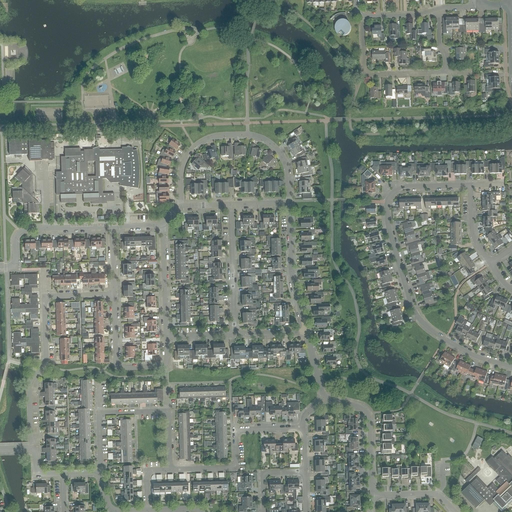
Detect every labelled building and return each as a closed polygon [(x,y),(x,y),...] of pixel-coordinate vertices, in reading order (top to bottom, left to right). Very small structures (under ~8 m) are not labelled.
[(345,20),(345,13),(346,13),(344,13),(343,13),(342,13),(341,13),(339,13),(338,14),(337,14),(335,15),(334,16),(338,22),(337,22),(337,23),(336,23),(336,24),(336,25),(335,25),(335,26),(335,27),(335,28),(335,29),(335,30),(335,31),(336,31),(336,32),(337,33),(337,34),(338,34),(341,31),(342,31),(344,34),(343,36),(344,36),(345,36),(346,35),(347,35),(348,34),(349,34),(349,33),(350,32),(350,31),(351,30),(351,29),(351,28),(351,27),(351,26),(350,25),(350,24),(349,23),(348,22),(348,21),(347,21),(346,21),(345,20)] [(446,23),(443,23),(443,34),(447,34),(447,30),(453,30),(452,18),(446,18),(446,23)] [(463,33),(463,25),(459,25),(459,18),(452,18),(453,30),(459,29),(459,33),(463,33)] [(502,24),(501,24),(498,24),(498,18),(492,19),(492,30),(499,30),(499,32),(502,32),(502,24)] [(466,25),(463,25),(463,33),(466,33),(466,31),(472,31),(472,19),(466,19),(466,25)] [(479,19),(472,19),(472,31),(479,31),(479,33),(482,33),(482,25),(479,25),(479,19)] [(485,25),(482,25),(482,33),(486,33),(486,31),(492,30),(492,19),(485,19),(485,25)] [(396,24),(389,25),(390,39),(394,39),(400,39),(400,32),(397,32),(396,24)] [(406,27),(403,27),(403,33),(406,32),(406,34),(410,34),(411,37),(411,40),(416,40),(416,37),(416,31),(413,31),(413,24),(406,24),(406,27)] [(428,30),(428,24),(420,24),(420,30),(418,30),(418,34),(422,34),(422,33),(426,33),(426,36),(432,36),(431,30),(428,30)] [(384,33),(381,33),(381,25),(374,25),(374,29),(372,29),(373,35),(378,35),(378,37),(381,37),(381,41),(385,41),(384,33)] [(463,53),(465,53),(465,45),(458,45),(458,48),(456,48),(457,60),(460,60),(460,59),(463,59),(463,53)] [(431,51),(431,48),(422,48),(422,56),(423,56),(423,61),(426,61),(436,61),(435,51),(431,51)] [(399,65),(406,64),(408,64),(409,64),(410,63),(410,60),(409,59),(408,59),(406,59),(406,52),(401,52),(401,49),(394,49),(394,57),(398,57),(399,65)] [(486,58),(499,58),(499,52),(493,52),(493,49),(485,49),(485,55),(486,55),(486,58)] [(385,63),(389,62),(388,53),(385,54),(385,51),(372,52),(373,59),(385,59),(385,63)] [(484,67),(494,67),(493,64),(499,64),(499,58),(486,58),(486,62),(484,62),(484,67)] [(499,77),(494,77),(494,74),(485,74),(485,80),(487,80),(487,83),(500,83),(499,77)] [(467,87),(464,87),(464,95),(470,95),(470,92),(475,92),(475,81),(467,81),(467,87)] [(444,83),(441,83),(441,82),(437,82),(437,84),(433,84),(433,92),(437,92),(437,96),(442,96),(442,94),(448,94),(447,87),(444,87),(444,83)] [(452,83),(453,89),(449,89),(449,95),(455,95),(455,92),(460,92),(460,82),(452,83)] [(500,89),(500,83),(487,83),(487,87),(486,87),(486,92),(494,92),(494,89),(500,89)] [(428,87),(425,87),(425,84),(415,84),(415,94),(421,94),(421,96),(423,97),(425,97),(425,98),(430,98),(430,94),(429,94),(428,87)] [(391,99),(395,99),(395,90),(395,92),(392,92),(392,90),(391,90),(391,86),(392,86),(385,86),(385,97),(391,97),(391,99)] [(405,98),(411,98),(411,92),(408,92),(407,86),(403,86),(403,87),(397,87),(397,95),(405,94),(405,98)] [(377,99),(381,99),(381,91),(378,91),(378,87),(370,88),(371,98),(377,98),(377,99)] [(287,146),(290,151),(300,146),(297,141),(298,140),(296,137),(290,141),(291,144),(287,146)] [(42,160),(54,159),(54,149),(51,149),(51,143),(49,143),(49,140),(41,140),(41,139),(29,140),(29,161),(42,161),(42,160)] [(177,150),(180,145),(173,139),(169,144),(167,148),(172,151),(174,148),(177,150)] [(27,140),(9,140),(9,155),(15,155),(16,158),(21,158),(21,155),(27,155),(27,140)] [(232,159),(231,144),(228,144),(228,147),(221,147),(221,156),(229,156),(229,159),(232,159)] [(238,147),(238,144),(234,144),(235,156),(245,155),(245,147),(238,147)] [(259,158),(261,150),(254,148),(255,145),(251,144),(249,156),(259,158)] [(205,152),(206,153),(203,154),(204,160),(205,160),(207,161),(209,160),(215,158),(215,161),(219,160),(214,145),(211,146),(212,150),(205,152)] [(300,146),(290,151),(293,157),(297,154),(299,157),(305,153),(304,150),(303,151),(300,146)] [(137,150),(133,151),(132,147),(122,148),(122,150),(99,151),(99,149),(96,148),(93,149),(92,149),(92,150),(88,150),(84,150),(84,153),(80,153),(80,149),(73,149),(72,149),(65,149),(65,157),(61,157),(61,165),(61,172),(60,172),(57,172),(56,172),(56,180),(56,188),(56,195),(60,195),(61,203),(68,203),(76,202),(76,193),(83,193),(83,202),(91,202),(91,204),(107,204),(107,202),(114,201),(114,193),(103,194),(102,187),(102,179),(106,179),(110,183),(119,183),(119,186),(138,189),(138,188),(138,186),(138,183),(139,179),(139,175),(139,171),(139,167),(138,162),(138,157),(137,153),(137,151),(137,150)] [(173,157),(175,152),(172,151),(167,148),(166,150),(163,150),(162,150),(159,156),(163,157),(169,159),(170,156),(173,157)] [(270,157),(273,154),(271,152),(262,161),(270,168),(276,162),(270,157)] [(200,168),(206,168),(209,166),(196,154),(194,157),(196,159),(191,164),(198,170),(200,168)] [(160,167),(166,168),(167,165),(170,165),(171,160),(169,159),(163,157),(162,160),(161,159),(159,159),(158,160),(157,166),(160,167)] [(296,163),(297,169),(308,166),(307,161),(308,160),(307,157),(300,159),(300,162),(296,163)] [(501,157),(501,159),(500,159),(500,162),(495,162),(496,165),(496,173),(502,173),(501,167),(505,167),(505,159),(505,157),(501,157)] [(436,176),(442,176),(442,166),(442,161),(438,161),(438,163),(433,163),(433,171),(436,171),(436,176)] [(469,168),(472,168),(472,174),(478,174),(478,161),(469,162),(469,168)] [(487,161),(478,161),(478,174),(484,174),(484,168),(487,167),(487,161)] [(492,161),(487,161),(487,167),(490,167),(490,174),(496,173),(496,165),(492,165),(492,161)] [(380,162),(374,163),(374,166),(371,169),(376,173),(378,170),(378,169),(381,169),(381,176),(386,176),(386,162),(386,163),(380,163),(380,162)] [(395,169),(395,163),(386,163),(386,162),(386,176),(392,176),(392,169),(395,169)] [(454,168),(454,175),(460,174),(460,165),(460,163),(454,163),(454,162),(451,162),(451,163),(451,168),(454,168)] [(466,174),(466,168),(469,168),(469,162),(466,162),(466,165),(465,165),(465,164),(464,163),(463,163),(462,163),(461,163),(461,164),(460,165),(460,174),(466,174)] [(397,163),(397,172),(400,172),(400,177),(406,177),(406,167),(406,163),(403,163),(397,163)] [(424,176),(430,176),(430,171),(433,171),(433,163),(430,163),(430,167),(424,167),(424,176)] [(451,163),(445,163),(445,166),(442,166),(442,176),(448,176),(448,170),(451,170),(451,168),(451,163)] [(406,177),(412,177),(412,172),(415,171),(415,164),(409,164),(409,167),(406,167),(406,177)] [(415,164),(415,171),(418,171),(418,177),(424,176),(424,167),(424,164),(415,164)] [(303,177),(311,175),(313,175),(313,171),(311,172),(310,166),(308,166),(297,169),(298,174),(303,174),(303,177)] [(32,174),(25,167),(15,178),(23,186),(22,188),(12,188),(13,203),(22,203),(24,204),(24,214),(39,213),(39,204),(33,198),(32,174)] [(168,174),(169,168),(166,168),(160,167),(159,172),(158,172),(158,177),(159,177),(165,177),(165,174),(168,174)] [(362,176),(362,179),(362,187),(375,187),(375,181),(369,182),(368,178),(372,174),(368,170),(362,176)] [(247,193),(253,193),(253,189),(257,187),(257,179),(255,176),(247,182),(247,183),(247,193)] [(168,177),(165,177),(159,177),(159,183),(159,186),(165,185),(165,183),(168,183),(168,177)] [(271,192),(271,182),(263,182),(262,178),(259,178),(260,187),(265,187),(265,193),(271,192)] [(280,182),(271,182),(271,192),(278,192),(278,187),(283,186),(283,178),(280,178),(280,182)] [(299,182),(299,188),(310,187),(310,181),(311,181),(311,178),(303,178),(304,181),(299,182)] [(197,195),(197,184),(191,185),(191,179),(185,180),(186,191),(191,191),(191,195),(197,195)] [(215,194),(222,194),(221,184),(217,184),(217,180),(215,180),(215,179),(211,179),(212,187),(215,187),(215,194)] [(227,184),(221,184),(222,194),(228,194),(228,188),(233,188),(233,179),(228,179),(227,180),(227,184)] [(247,183),(244,183),(244,179),(235,179),(235,188),(241,188),(241,193),(247,193),(247,183)] [(201,184),(197,184),(197,195),(204,194),(203,188),(207,187),(207,181),(201,181),(201,184)] [(168,191),(168,185),(165,185),(159,186),(159,191),(156,191),(156,195),(159,195),(159,194),(165,194),(165,191),(168,191)] [(304,200),(312,199),(311,193),(310,193),(310,187),(299,188),(299,194),(304,193),(304,200)] [(362,187),(363,196),(371,196),(371,194),(372,193),(375,193),(375,187),(362,187)] [(482,201),(492,201),(495,200),(495,195),(496,195),(496,196),(500,196),(500,192),(490,192),(490,195),(482,196),(482,201)] [(160,203),(166,203),(165,200),(168,200),(168,194),(165,194),(159,194),(159,195),(160,203)] [(376,213),(376,206),(370,206),(370,203),(364,204),(360,204),(360,209),(366,209),(367,213),(370,213),(370,214),(372,214),(372,213),(376,213)] [(490,211),(490,214),(497,214),(497,211),(493,211),(492,206),(482,206),(483,211),(490,211)] [(483,217),(483,222),(493,222),(496,222),(496,217),(497,217),(497,214),(490,214),(490,217),(483,217)] [(277,222),(274,222),(274,215),(268,216),(269,225),(272,225),(272,228),(274,228),(277,228),(277,222)] [(243,221),(243,222),(236,222),(236,230),(237,230),(239,229),(245,229),(245,226),(248,226),(248,216),(243,216),(243,217),(241,217),(241,221),(243,221)] [(254,216),(248,216),(248,226),(251,226),(252,229),(257,229),(257,223),(254,223),(254,216)] [(260,229),(263,229),(266,229),(266,225),(269,225),(268,216),(263,216),(263,223),(260,223),(260,229)] [(198,225),(198,220),(199,220),(199,217),(193,217),(193,218),(193,227),(196,227),(196,231),(202,231),(201,225),(198,225)] [(203,231),(206,230),(209,230),(209,227),(212,227),(211,217),(206,218),(206,224),(203,225),(203,231)] [(217,217),(211,217),(212,227),(215,227),(215,230),(217,230),(220,230),(220,224),(217,224),(217,217)] [(313,223),(313,217),(303,218),(303,221),(300,221),(301,227),(310,227),(310,223),(313,223)] [(373,226),(377,226),(376,219),(370,220),(370,217),(360,218),(361,223),(367,223),(367,227),(371,227),(373,227),(373,226)] [(193,227),(193,218),(187,218),(187,225),(184,225),(185,231),(188,231),(188,230),(193,230),(193,227)] [(451,223),(451,229),(462,228),(461,228),(461,223),(456,223),(456,220),(448,220),(448,223),(451,223)] [(403,227),(405,233),(414,231),(413,228),(414,228),(415,228),(416,227),(416,225),(416,224),(415,223),(414,222),(413,222),(407,222),(400,224),(401,227),(403,227)] [(485,228),(485,232),(492,230),(492,227),(493,227),(493,222),(483,222),(483,228),(485,228)] [(311,235),(314,235),(314,230),(308,230),(308,233),(301,233),(301,240),(311,240),(311,235)] [(486,237),(489,241),(497,235),(494,231),(492,230),(485,232),(488,235),(486,237)] [(366,238),(367,238),(368,242),(371,242),(375,241),(377,241),(377,240),(380,239),(378,233),(373,234),(372,231),(365,233),(366,238)] [(406,244),(413,242),(420,240),(419,237),(416,238),(414,231),(405,233),(407,240),(405,241),(406,244)] [(492,245),(500,239),(503,238),(501,235),(500,233),(497,235),(489,241),(492,245)] [(273,239),(272,236),(267,236),(267,245),(280,245),(280,239),(273,239)] [(151,237),(146,238),(146,246),(149,246),(149,251),(155,251),(155,243),(151,243),(151,237)] [(85,238),(79,239),(80,248),(85,247),(85,249),(88,249),(88,247),(88,240),(85,240),(85,238)] [(91,240),(88,240),(88,247),(91,247),(96,247),(96,238),(91,238),(91,240)] [(101,238),(96,238),(96,247),(101,247),(101,249),(105,248),(104,239),(101,239),(101,238)] [(124,238),(124,243),(121,244),(122,250),(127,249),(127,247),(130,247),(130,238),(124,238)] [(211,241),(211,247),(221,246),(221,241),(214,241),(214,238),(208,238),(208,241),(211,241)] [(240,242),(241,247),(251,246),(251,243),(254,243),(254,241),(254,238),(247,238),(248,241),(240,242)] [(52,239),(46,240),(47,249),(52,248),(55,248),(55,241),(52,241),(52,239)] [(58,241),(55,241),(55,248),(58,248),(63,248),(63,239),(58,239),(58,241)] [(68,239),(63,239),(63,248),(68,248),(68,250),(72,249),(72,248),(71,240),(68,240),(68,239)] [(74,240),(71,240),(72,248),(74,247),(74,248),(80,248),(79,239),(74,239),(74,240)] [(503,244),(500,239),(492,245),(495,249),(503,244)] [(35,240),(30,240),(30,249),(35,249),(35,251),(39,250),(39,249),(38,241),(35,241),(35,240)] [(41,241),(38,241),(39,249),(42,248),(42,249),(47,249),(46,240),(41,240),(41,241)] [(451,240),(451,245),(449,245),(449,249),(452,249),(457,249),(456,245),(461,245),(461,240),(451,240)] [(188,247),(185,247),(185,244),(188,244),(187,241),(179,241),(179,245),(175,245),(175,250),(188,249),(188,247)] [(409,247),(411,254),(420,252),(418,245),(421,244),(420,241),(406,245),(407,248),(409,247)] [(311,252),(311,247),(317,246),(316,242),(312,242),(303,243),(303,246),(301,246),(301,253),(311,252)] [(380,252),(384,251),(382,245),(376,246),(376,243),(368,246),(369,251),(374,250),(375,254),(378,253),(378,254),(381,253),(380,252)] [(251,246),(241,247),(241,252),(248,252),(248,255),(255,255),(255,249),(251,249),(251,246)] [(453,256),(455,259),(454,260),(456,263),(459,261),(460,263),(468,257),(465,252),(462,255),(460,251),(453,256)] [(208,258),(208,261),(214,261),(214,258),(221,258),(221,252),(212,252),(212,258),(208,258)] [(412,265),(424,261),(422,256),(421,256),(420,252),(411,254),(413,261),(411,262),(412,265)] [(317,261),(317,259),(321,258),(321,255),(309,255),(309,259),(301,259),(302,266),(311,266),(311,261),(317,261)] [(241,259),(241,265),(251,264),(251,261),(255,261),(254,259),(254,256),(248,256),(248,259),(241,259)] [(384,264),(387,263),(386,257),(380,259),(379,256),(370,258),(371,264),(377,262),(378,266),(382,265),(382,266),(384,265),(384,264)] [(463,267),(472,262),(472,261),(470,258),(469,258),(468,257),(460,263),(463,267)] [(137,264),(137,261),(128,261),(128,265),(123,265),(123,270),(132,270),(136,270),(136,264),(137,264)] [(212,264),(212,269),(221,269),(221,263),(214,264),(214,261),(208,261),(208,264),(212,264)] [(472,272),(470,269),(475,266),(472,262),(463,267),(466,272),(465,273),(467,276),(472,272)] [(251,264),(241,265),(241,270),(248,270),(248,273),(255,273),(255,269),(255,267),(251,267),(251,264)] [(261,273),(268,273),(274,273),(274,270),(281,269),(281,264),(272,264),(272,267),(268,268),(268,270),(261,270),(261,273)] [(415,268),(417,275),(426,273),(424,266),(420,267),(419,264),(412,266),(413,269),(415,268)] [(304,278),(314,278),(317,278),(316,274),(318,273),(318,271),(318,267),(311,267),(311,271),(304,271),(304,278)] [(379,273),(381,279),(391,276),(389,270),(385,272),(384,269),(377,271),(378,274),(379,273)] [(132,273),(132,270),(123,270),(123,276),(128,276),(128,279),(135,279),(134,273),(132,273)] [(57,271),(57,273),(52,273),(52,276),(52,281),(54,281),(54,284),(60,284),(60,275),(60,271),(57,271)] [(76,275),(71,275),(71,284),(76,284),(76,280),(79,280),(79,272),(76,272),(76,275)] [(82,272),(79,272),(79,280),(83,280),(83,284),(88,283),(88,274),(83,275),(82,272)] [(143,272),(143,278),(143,281),(146,281),(155,280),(154,275),(149,275),(149,272),(143,272)] [(426,273),(417,275),(419,282),(417,283),(418,286),(425,284),(424,281),(428,280),(426,273)] [(24,285),(24,289),(32,289),(32,285),(37,285),(37,279),(38,279),(37,274),(24,275),(24,279),(29,279),(29,285),(24,285)] [(241,277),(242,283),(252,282),(252,279),(255,279),(255,274),(248,274),(249,277),(241,277)] [(273,279),(273,282),(282,282),(282,277),(275,277),(275,274),(269,274),(269,279),(273,279)] [(19,280),(24,279),(24,275),(11,275),(11,280),(11,286),(19,286),(19,280)] [(186,278),(185,275),(176,275),(176,281),(182,280),(182,284),(189,283),(189,278),(186,278)] [(212,275),(212,278),(209,278),(209,284),(215,283),(215,280),(222,280),(222,275),(212,275)] [(391,276),(381,279),(382,285),(381,285),(382,288),(389,286),(388,283),(393,282),(391,276)] [(476,284),(478,287),(486,282),(482,277),(478,280),(476,277),(471,281),(474,286),(476,284)] [(155,286),(155,280),(146,281),(146,284),(142,284),(143,290),(150,290),(150,286),(155,286)] [(318,285),(321,285),(321,282),(321,280),(313,280),(313,283),(307,284),(307,291),(318,291),(318,285)] [(123,286),(124,292),(132,291),(132,288),(135,288),(135,282),(129,283),(129,286),(123,286)] [(252,282),(242,283),(242,288),(249,288),(249,291),(258,291),(258,285),(252,285),(252,282)] [(479,289),(481,292),(489,286),(486,282),(478,287),(475,289),(476,291),(479,289)] [(433,287),(432,286),(433,286),(432,283),(418,287),(419,289),(421,289),(423,296),(432,293),(434,293),(434,291),(435,291),(434,287),(433,287)] [(209,288),(209,294),(218,293),(218,290),(222,290),(222,285),(216,285),(216,288),(209,288)] [(489,286),(481,292),(483,295),(481,296),(484,301),(489,297),(488,295),(492,291),(489,286)] [(176,294),(176,296),(189,296),(189,290),(191,290),(191,287),(179,287),(179,290),(180,290),(180,294),(176,294)] [(385,292),(386,298),(397,295),(395,289),(390,291),(389,288),(382,290),(383,293),(385,292)] [(132,291),(124,292),(124,297),(129,297),(129,301),(135,300),(135,294),(132,294),(132,291)] [(242,295),(242,301),(252,300),(252,297),(256,297),(255,292),(249,292),(249,295),(242,295)] [(320,298),(323,298),(323,294),(323,293),(323,292),(316,292),(316,296),(310,296),(310,304),(320,303),(320,298)] [(274,293),(272,293),(272,297),(270,297),(270,302),(275,302),(275,299),(283,299),(283,293),(274,293)] [(432,293),(423,296),(425,303),(423,303),(424,306),(437,302),(437,299),(434,300),(432,293)] [(146,300),(146,303),(155,303),(155,297),(149,297),(149,294),(143,294),(143,300),(146,300)] [(25,305),(25,309),(38,308),(38,304),(38,298),(32,298),(32,295),(29,295),(30,304),(25,305)] [(394,302),(398,301),(397,295),(386,298),(388,304),(387,304),(388,308),(395,306),(394,302)] [(499,307),(503,298),(497,295),(494,302),(491,301),(489,307),(494,309),(496,305),(499,307)] [(503,298),(499,307),(502,308),(501,310),(507,312),(509,307),(506,305),(508,300),(503,298)] [(12,309),(25,309),(25,305),(20,305),(20,299),(12,299),(12,305),(11,305),(12,309)] [(252,300),(242,301),(242,306),(249,306),(250,309),(256,309),(256,303),(253,303),(252,300)] [(275,303),(275,308),(275,312),(279,312),(288,312),(288,306),(281,306),(281,303),(275,303)] [(327,308),(329,308),(329,304),(322,305),(322,308),(313,309),(313,316),(323,315),(323,311),(327,311),(327,308)] [(389,312),(387,312),(389,317),(391,316),(392,317),(402,314),(400,308),(396,310),(395,307),(388,309),(389,312)] [(38,308),(25,309),(25,313),(30,313),(30,321),(30,323),(33,323),(33,319),(38,319),(38,313),(39,313),(38,308)] [(25,313),(25,309),(12,309),(12,314),(12,320),(20,320),(20,313),(25,313)] [(243,313),(243,319),(253,318),(256,318),(256,315),(256,313),(256,310),(250,310),(250,313),(243,313)] [(393,323),(391,323),(392,326),(392,327),(401,324),(400,321),(404,320),(402,314),(392,317),(393,323)] [(219,316),(210,317),(210,322),(217,322),(217,325),(223,325),(223,319),(219,319),(219,316)] [(459,326),(458,326),(456,331),(461,334),(466,325),(467,322),(464,320),(465,319),(460,316),(456,324),(459,326)] [(190,323),(190,317),(176,318),(176,320),(181,320),(181,323),(180,323),(180,326),(186,326),(186,323),(190,323)] [(275,317),(275,321),(275,326),(281,326),(281,323),(288,323),(288,317),(275,317)] [(331,322),(330,320),(330,317),(321,317),(321,320),(316,320),(316,328),(327,327),(327,322),(331,322)] [(147,326),(156,326),(156,321),(149,321),(149,318),(143,318),(144,321),(144,323),(147,323),(147,326)] [(253,318),(243,319),(243,324),(250,324),(250,327),(257,326),(256,321),(253,321),(253,318)] [(461,334),(466,336),(472,326),(472,325),(470,324),(467,322),(466,325),(461,334)] [(125,327),(125,333),(134,333),(134,330),(137,329),(137,327),(139,327),(139,324),(131,324),(132,327),(125,327)] [(470,341),(475,332),(472,331),(474,327),(472,326),(466,336),(465,338),(471,340),(470,341)] [(26,338),(26,343),(40,342),(39,338),(39,332),(33,332),(33,329),(31,329),(31,338),(26,338)] [(329,335),(333,335),(332,329),(326,330),(327,333),(320,333),(320,340),(330,340),(329,335)] [(478,334),(475,332),(470,341),(471,341),(471,340),(476,343),(482,331),(480,330),(478,334)] [(13,343),(26,343),(26,338),(21,339),(21,333),(13,333),(13,339),(13,343)] [(488,348),(491,339),(488,338),(489,334),(487,333),(483,346),(488,348)] [(492,335),(491,339),(488,348),(489,348),(494,349),(494,348),(498,337),(492,335)] [(494,348),(500,350),(499,350),(500,350),(503,341),(499,340),(500,336),(498,336),(498,337),(494,348)] [(503,341),(500,350),(505,352),(509,339),(507,339),(506,342),(503,341)] [(31,347),(31,353),(27,353),(27,357),(34,356),(34,353),(39,353),(39,347),(40,347),(40,342),(26,343),(26,347),(31,347)] [(333,347),(336,347),(335,342),(330,342),(330,345),(323,345),(323,353),(333,352),(333,347)] [(26,347),(26,343),(13,343),(13,348),(14,354),(21,353),(21,347),(26,347)] [(213,350),(210,350),(210,358),(216,358),(216,357),(219,357),(219,355),(219,344),(213,345),(213,350)] [(225,344),(219,344),(219,355),(222,355),(222,359),(228,359),(228,350),(225,350),(225,344)] [(280,357),(285,356),(285,350),(286,350),(286,348),(282,348),(282,344),(276,345),(276,354),(280,354),(280,357)] [(285,356),(286,356),(286,360),(290,360),(291,356),(291,354),(294,354),(295,354),(294,344),(288,344),(289,350),(286,350),(285,350),(285,356)] [(304,358),(304,357),(307,357),(305,351),(304,351),(304,350),(300,350),(300,344),(294,344),(295,354),(298,354),(298,358),(304,358)] [(180,358),(183,358),(183,345),(177,346),(177,351),(174,351),(174,360),(180,360),(180,358)] [(189,345),(183,345),(183,358),(187,358),(187,359),(192,359),(192,351),(189,351),(189,345)] [(195,351),(192,351),(192,359),(192,360),(198,360),(198,358),(201,358),(201,345),(195,345),(195,351)] [(207,345),(201,345),(201,358),(205,357),(205,358),(210,358),(210,350),(207,350),(207,345)] [(249,359),(258,359),(258,355),(257,345),(252,345),(252,349),(248,349),(249,359)] [(266,358),(266,351),(266,349),(263,349),(263,345),(257,345),(258,355),(261,355),(261,359),(266,358)] [(276,354),(276,345),(270,345),(270,348),(267,348),(267,351),(267,357),(273,357),(273,354),(276,354)] [(240,359),(239,346),(234,346),(234,353),(231,353),(231,360),(240,359)] [(248,349),(245,349),(245,346),(239,346),(240,359),(249,359),(248,349)] [(157,355),(157,350),(148,350),(148,353),(145,353),(145,360),(150,360),(151,360),(150,356),(157,355)] [(439,361),(444,364),(450,355),(445,352),(443,355),(440,354),(436,361),(439,362),(439,361)] [(95,354),(95,360),(95,363),(108,363),(108,360),(104,360),(104,354),(95,354)] [(336,360),(340,360),(340,358),(340,357),(340,354),(333,354),(333,358),(326,358),(326,365),(336,365),(336,360)] [(61,364),(68,364),(67,361),(69,361),(69,355),(61,355),(61,361),(61,364)] [(451,371),(452,370),(456,363),(453,361),(455,358),(450,355),(444,364),(443,367),(448,370),(448,369),(451,371)] [(456,363),(452,370),(455,372),(456,371),(461,373),(465,363),(460,361),(458,365),(455,364),(456,363)] [(471,366),(465,363),(461,373),(466,376),(466,377),(469,378),(472,371),(469,370),(471,366)] [(475,372),(472,371),(469,378),(472,379),(473,378),(478,380),(482,370),(476,368),(475,372)] [(482,370),(478,380),(484,382),(484,383),(487,384),(489,376),(486,375),(488,372),(482,370)] [(492,388),(493,386),(493,384),(499,386),(501,375),(495,374),(494,378),(491,377),(489,387),(492,388)] [(501,375),(499,386),(503,387),(505,390),(507,391),(507,389),(509,382),(506,381),(507,377),(501,375)] [(80,379),(81,387),(91,387),(91,380),(85,381),(85,379),(80,379)] [(53,380),(47,381),(47,384),(45,384),(45,389),(54,389),(57,389),(57,384),(56,383),(54,384),(54,383),(53,383),(53,380)] [(225,387),(219,388),(220,398),(227,398),(227,393),(225,393),(225,387)] [(111,404),(117,404),(117,394),(109,394),(109,398),(111,398),(111,404)] [(261,416),(261,409),(265,408),(264,402),(264,396),(261,397),(261,402),(258,402),(258,407),(255,407),(255,416),(261,416)] [(54,400),(45,400),(45,406),(48,406),(48,409),(54,408),(55,408),(55,405),(54,405),(54,400)] [(265,402),(266,408),(270,408),(270,416),(276,415),(275,406),(272,407),(272,402),(265,402)] [(293,416),(293,412),(299,411),(299,403),(287,404),(287,408),(287,417),(293,416)] [(244,418),(243,409),(243,405),(232,405),(233,413),(234,413),(234,415),(238,415),(238,418),(244,418)] [(45,412),(46,417),(55,417),(55,411),(54,411),(54,408),(48,409),(48,411),(45,412)] [(179,414),(179,420),(189,419),(189,414),(192,414),(192,412),(185,412),(185,414),(179,414)] [(315,421),(315,427),(325,426),(325,420),(328,420),(328,415),(322,415),(322,417),(322,420),(315,421)] [(382,421),(382,425),(392,424),(392,425),(395,425),(395,419),(392,419),(392,415),(383,415),(383,421),(382,421)] [(348,421),(348,425),(357,425),(357,419),(351,419),(351,416),(343,416),(344,422),(348,421)] [(120,418),(120,427),(131,426),(131,420),(124,420),(124,418),(120,418)] [(392,424),(382,425),(383,425),(383,431),(382,431),(382,434),(392,434),(392,425),(392,424)] [(357,425),(348,425),(348,428),(345,428),(345,434),(352,434),(352,431),(358,431),(357,425)] [(325,432),(325,426),(315,427),(315,433),(323,432),(323,435),(329,435),(329,432),(325,432)] [(49,434),(49,436),(55,436),(59,436),(59,433),(59,428),(46,428),(46,434),(49,434)] [(392,434),(382,434),(382,440),(381,440),(381,444),(391,444),(394,444),(394,439),(391,439),(391,434),(392,434)] [(348,440),(348,444),(358,444),(358,438),(352,438),(352,435),(345,435),(346,440),(348,440)] [(46,439),(47,445),(56,445),(55,439),(55,436),(49,436),(49,439),(46,439)] [(478,436),(472,447),(478,450),(483,439),(478,436)] [(314,441),(314,447),(324,446),(323,443),(327,442),(327,440),(327,437),(321,437),(321,440),(314,441)] [(285,449),(289,449),(288,439),(282,439),(283,445),(279,445),(280,452),(285,451),(285,449)] [(294,439),(288,439),(289,449),(292,449),(292,451),(298,451),(298,445),(294,445),(294,439)] [(266,449),(269,449),(269,440),(263,440),(263,446),(260,446),(261,452),(266,452),(266,449)] [(275,440),(269,440),(269,449),(273,449),(273,452),(279,452),(278,445),(275,445),(275,440)] [(358,444),(348,444),(348,447),(346,448),(346,453),(352,453),(352,450),(358,450),(358,444)] [(391,444),(381,444),(382,444),(383,450),(381,450),(381,454),(391,454),(391,444)] [(324,452),(324,446),(314,447),(314,453),(321,452),(321,455),(327,455),(327,452),(324,452)] [(227,452),(216,453),(217,461),(221,460),(221,459),(227,458),(227,452)] [(495,472),(496,471),(501,476),(496,481),(501,486),(498,489),(493,484),(488,488),(484,485),(483,486),(477,480),(476,480),(470,485),(470,484),(461,493),(476,509),(485,500),(490,506),(495,501),(501,508),(502,507),(503,508),(508,504),(508,505),(509,504),(510,505),(511,502),(511,458),(510,456),(509,456),(508,456),(507,456),(503,452),(502,453),(501,452),(494,458),(492,457),(486,463),(495,472)] [(349,458),(349,464),(358,463),(358,457),(353,458),(353,454),(345,455),(345,458),(349,458)] [(90,461),(90,455),(80,455),(80,463),(84,463),(84,461),(90,461)] [(56,456),(47,456),(47,462),(50,461),(50,464),(56,464),(56,461),(56,456)] [(314,461),(314,467),(324,466),(324,460),(327,460),(327,457),(321,457),(321,460),(314,461)] [(358,463),(349,464),(349,467),(346,467),(346,473),(353,473),(353,469),(359,469),(358,463)] [(398,479),(401,479),(401,469),(401,465),(396,465),(396,469),(392,469),(392,468),(391,468),(392,478),(398,478),(398,479)] [(324,466),(314,467),(315,473),(322,472),(322,475),(329,475),(329,472),(324,472),(324,466)] [(410,469),(411,479),(411,476),(417,476),(417,477),(420,477),(420,467),(410,467),(410,469)] [(420,467),(420,477),(421,477),(421,476),(426,476),(426,477),(431,477),(431,467),(420,467)] [(388,478),(392,478),(391,468),(382,468),(382,477),(388,477),(388,478)] [(407,479),(411,479),(410,469),(401,469),(401,479),(401,478),(407,478),(407,479)] [(349,479),(349,483),(359,482),(359,476),(353,477),(353,473),(346,474),(346,479),(349,479)] [(238,483),(239,483),(251,482),(251,477),(244,477),(244,474),(238,474),(238,483)] [(315,481),(315,487),(325,486),(325,483),(328,483),(328,477),(322,477),(322,480),(315,481)] [(281,480),(275,481),(275,490),(281,490),(281,494),(284,494),(284,487),(281,487),(281,480)] [(293,494),(293,490),(293,480),(287,480),(287,487),(284,487),(284,494),(293,494)] [(251,488),(251,482),(239,483),(238,483),(238,492),(245,491),(244,488),(251,488)] [(359,482),(349,483),(349,486),(346,486),(346,492),(354,492),(354,488),(359,488),(359,482)] [(79,483),(74,483),(74,486),(71,486),(71,492),(74,492),(80,492),(79,483)] [(85,483),(79,483),(80,492),(85,492),(85,494),(88,494),(88,486),(85,486),(85,483)] [(33,487),(33,488),(33,493),(36,493),(36,494),(42,494),(41,484),(36,484),(36,487),(33,487)] [(50,493),(50,487),(47,487),(47,484),(41,484),(42,494),(47,493),(50,493)] [(322,495),(328,495),(329,495),(329,489),(325,490),(325,486),(315,487),(315,493),(322,492),(322,495)] [(350,498),(350,502),(359,501),(359,495),(354,496),(354,492),(346,493),(347,499),(350,498)] [(242,498),(242,503),(252,503),(252,497),(245,497),(245,494),(238,494),(238,498),(242,498)] [(323,500),(315,501),(316,507),(325,506),(325,503),(330,503),(330,497),(323,497),(323,500)] [(359,501),(350,502),(350,507),(347,507),(347,511),(354,511),(354,507),(360,507),(359,501)] [(75,506),(76,511),(85,511),(85,506),(84,506),(84,503),(78,503),(78,506),(75,506)] [(242,503),(242,506),(239,506),(238,511),(243,511),(245,511),(245,509),(252,509),(252,503),(242,503)]
